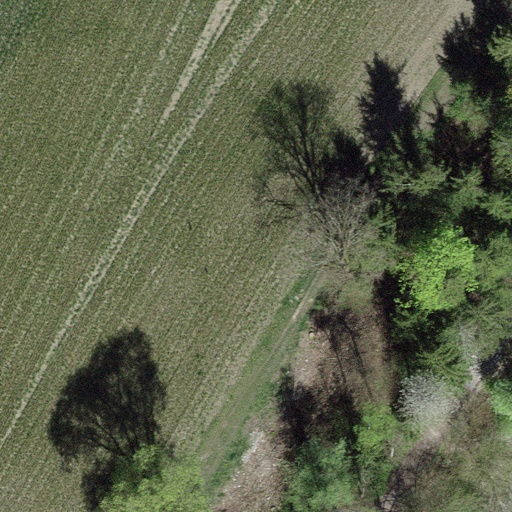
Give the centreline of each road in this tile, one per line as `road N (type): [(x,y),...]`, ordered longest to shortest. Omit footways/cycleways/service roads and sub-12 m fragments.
road 1 (track): [(509,0),(180,511)]
road 2 (track): [(511,304),(378,511)]
